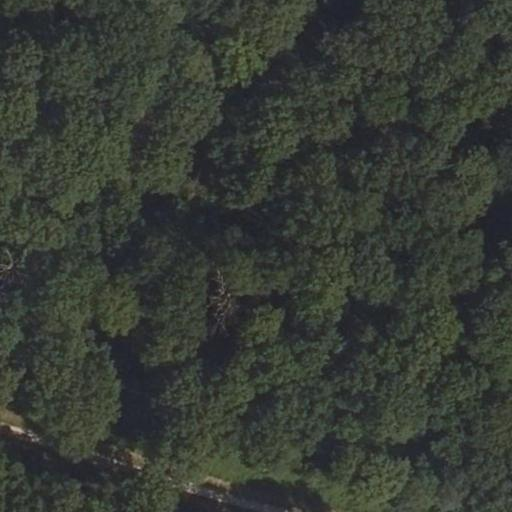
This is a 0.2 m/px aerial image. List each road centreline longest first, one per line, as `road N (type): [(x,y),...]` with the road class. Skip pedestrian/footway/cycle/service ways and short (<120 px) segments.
road 1 (track): [(77,403),(130,202),(163,0)]
road 2 (track): [(0,422),(333,511)]
